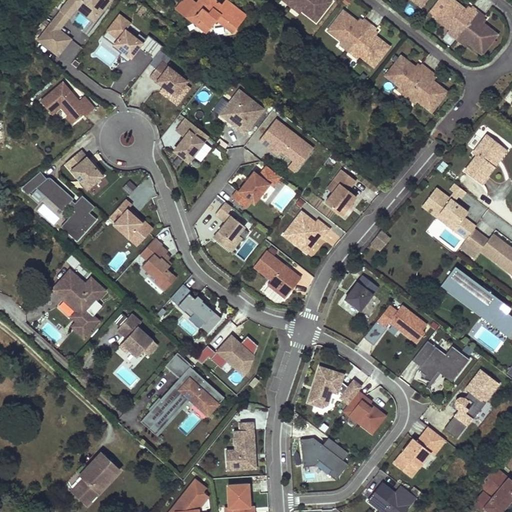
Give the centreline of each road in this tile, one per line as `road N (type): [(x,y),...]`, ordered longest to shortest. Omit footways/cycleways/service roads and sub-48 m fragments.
road 1 (residential): [(306,328),(396,389),(405,422),(344,496),(278,502)]
road 2 (residential): [(306,328),(247,309),(205,277),(188,255),(157,172),(140,153)]
road 3 (residential): [(429,149),(344,247),(306,328)]
road 4 (residential): [(306,328),(279,406),(278,502)]
road 5 (residential): [(369,0),(483,87)]
